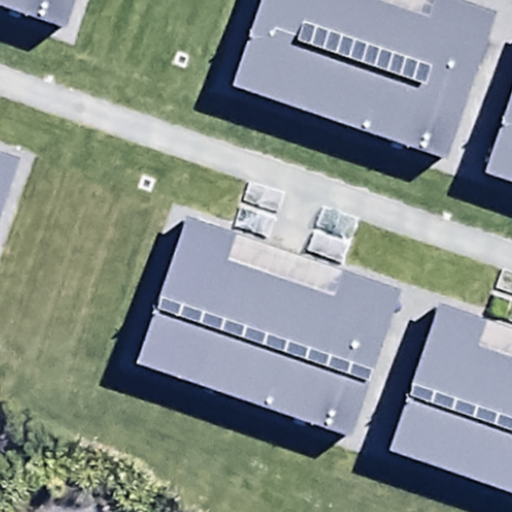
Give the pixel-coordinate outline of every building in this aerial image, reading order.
[(70,0),(0,0),(0,9),(61,29),(70,0)] [(499,14),(457,0),(269,0),(238,95),(449,165),(499,14)] [(511,104),(487,179),(511,187),(511,104)] [(0,222),(21,160),(0,152),(0,222)] [(402,284),(191,214),(140,365),(351,435),(402,284)] [(511,330),(440,306),(389,457),(511,497),(511,330)]
